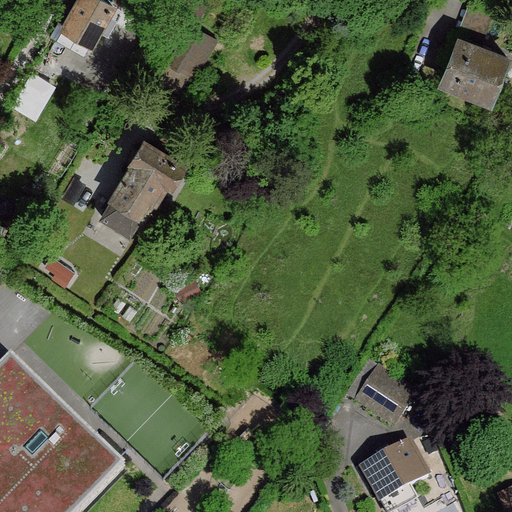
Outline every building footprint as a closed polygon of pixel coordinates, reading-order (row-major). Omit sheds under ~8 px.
[(113,6),(103,0),(70,0),(60,22),(92,39),(113,6)] [(496,0),(473,0),(465,19),(494,31),(505,3),(496,0)] [(189,24),(168,61),(197,77),(218,40),(189,24)] [(507,57),(461,39),(443,80),(491,99),(507,57)] [(51,79),(33,68),(24,86),(41,98),(51,79)] [(183,164),(145,140),(134,159),(137,161),(111,204),(137,220),(154,196),(151,193),(162,176),(172,182),(183,164)] [(97,168),(84,161),(79,171),(92,178),(97,168)] [(137,220),(111,204),(103,216),(129,232),(137,220)] [(0,511),(81,511),(124,468),(11,359),(0,370),(0,511)] [(353,398),(376,365),(370,361),(348,395),(353,398)] [(376,365),(353,398),(377,414),(399,381),(376,365)] [(416,393),(399,381),(377,414),(395,425),(416,393)] [(410,443),(364,468),(382,501),(428,477),(410,443)] [(511,511),(511,493),(502,497),(508,511),(511,511)]
